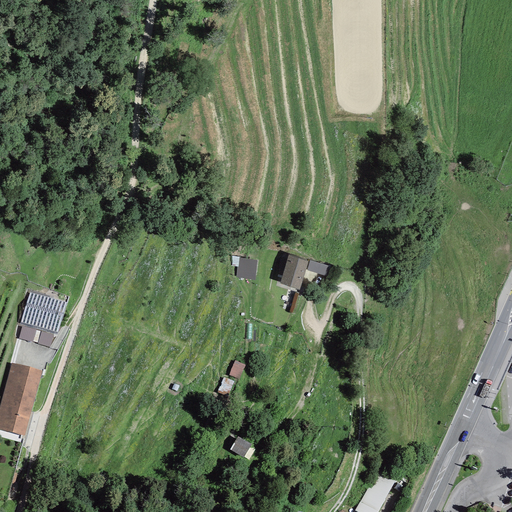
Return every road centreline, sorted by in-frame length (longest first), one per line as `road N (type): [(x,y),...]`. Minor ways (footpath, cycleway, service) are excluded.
road 1 (unclassified): [(152,0),(130,191),(78,313),(18,511)]
road 2 (secondary): [(459,430),(511,314)]
